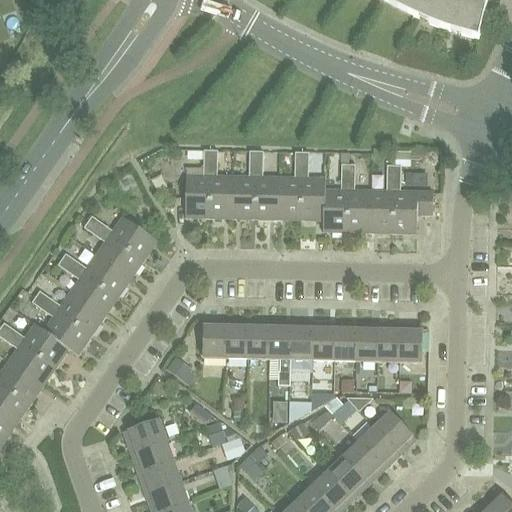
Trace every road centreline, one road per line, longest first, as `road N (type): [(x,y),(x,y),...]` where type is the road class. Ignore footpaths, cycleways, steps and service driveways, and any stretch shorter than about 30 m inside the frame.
road 1 (residential): [(92,511),(72,451),(74,431),(189,271),(459,273)]
road 2 (tertiary): [(486,120),(350,75),(203,0)]
road 3 (tertiary): [(0,221),(155,0)]
road 4 (residential): [(402,511),(454,459),(459,273)]
road 5 (residential): [(459,273),(464,192),(486,120)]
